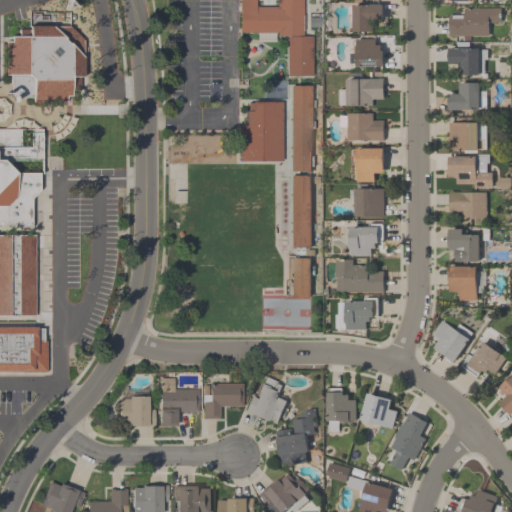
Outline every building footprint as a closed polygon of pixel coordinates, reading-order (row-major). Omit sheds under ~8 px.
[(301,0),(301,15),(307,15),(307,30),(301,30),(301,35),(274,35),(274,42),(256,42),(257,32),(238,32),(238,0),(301,0)] [(352,4),(383,4),(383,21),(373,21),(373,31),(352,31),(352,22),(350,22),(350,13),(347,13),(347,6),(352,6),(352,4)] [(463,7),(500,7),(500,22),(488,22),(488,35),(448,35),(448,14),(463,14),(463,7)] [(82,29),(1,28),(1,91),(0,90),(0,375),(50,376),(48,143),(67,138),(75,128),(82,113),(82,29)] [(287,37),(311,36),(312,76),(287,76),(287,37)] [(375,38),(375,45),(380,45),(380,50),(383,50),(383,65),(355,65),(355,62),(349,62),(349,53),(355,53),(355,48),(353,48),(353,41),(355,41),(355,38),(375,38)] [(459,74),(459,63),(448,63),(448,47),(478,47),(478,49),(486,49),(486,59),(484,59),(484,72),(478,72),(478,74),(459,74)] [(346,105),(346,78),(382,78),(382,98),(372,98),(372,104),(346,105)] [(448,109),(448,93),(459,93),(459,82),(478,82),(478,109),(463,109),(448,109)] [(309,85),(309,172),(289,171),(289,85),(309,85)] [(280,101),(281,161),(236,161),(236,126),(244,126),(244,101),(280,101)] [(372,112),(372,119),(382,119),(382,139),(346,139),(346,126),(339,126),(339,114),(346,114),(346,112),(372,112)] [(451,149),(451,136),(448,136),(448,122),(477,122),(477,123),(485,123),(485,148),(477,148),(477,149),(451,149)] [(383,172),(374,172),(374,181),(356,181),(356,147),(383,147),(383,172)] [(448,156),(477,156),(477,153),(488,154),(488,162),(486,162),(486,171),(492,171),(492,186),(473,186),(473,183),(455,183),(456,176),(448,176),(448,156)] [(310,175),(310,247),(277,247),(277,177),(290,177),(290,175),(310,175)] [(383,188),(383,216),(354,216),(354,188),(383,188)] [(486,218),(460,218),(460,208),(449,208),(449,191),(486,191),(486,218)] [(371,254),(350,254),(350,248),(348,248),(348,237),(350,237),(350,226),(369,226),(369,223),(382,223),(382,240),(378,240),(378,242),(375,242),(375,248),(371,248),(371,254)] [(448,249),(448,228),(463,228),(463,234),(479,234),(479,261),(455,261),(455,249),(448,249)] [(310,296),(293,296),(293,257),(310,257),(310,296)] [(383,270),(383,291),(336,291),(336,276),(335,276),(335,258),(352,258),(352,264),(370,264),(370,270),(383,270)] [(449,291),(449,266),(476,265),(476,299),(459,299),(458,290),(449,291)] [(366,329),(345,329),(345,327),(335,327),(335,314),(337,314),(337,302),(345,301),(345,300),(364,300),(364,297),(377,297),(377,315),(373,315),(373,316),(369,316),(369,320),(365,320),(366,329)] [(432,334),(442,319),(469,337),(453,360),(433,347),(439,339),(432,334)] [(476,376),(461,365),(469,354),(472,356),(483,340),(506,357),(494,373),(488,369),(486,371),(482,368),(476,376)] [(506,395),(498,387),(511,373),(511,411),(511,413),(499,402),(506,395)] [(243,411),(250,396),(255,398),(257,393),(256,392),(259,384),(261,384),(264,377),(281,385),(277,394),(278,394),(277,396),(287,401),(276,423),(267,419),(266,421),(243,411)] [(172,388),(197,388),(197,411),(175,411),(175,426),(158,426),(158,378),(172,378),(172,388)] [(241,384),(241,396),(242,396),(242,400),(241,400),(241,406),(218,406),(218,419),(202,419),(202,402),(208,402),(208,384),(241,384)] [(356,419),(338,419),(338,431),(328,431),(328,419),(327,419),(327,392),(328,392),(328,387),(341,387),(341,392),(342,392),(342,394),(348,394),(348,399),(356,399),(356,419)] [(391,399),(388,408),(396,410),(391,428),(359,419),(367,392),(391,399)] [(146,426),(127,426),(127,422),(117,422),(117,399),(127,399),(127,396),(146,396),(146,410),(153,410),(153,418),(146,418),(146,426)] [(305,434),(307,451),(305,451),(306,461),(281,465),(280,454),(278,454),(275,428),(290,426),(291,429),(293,429),(291,419),(307,408),(314,408),(316,425),(312,426),(313,433),(305,434)] [(388,462),(395,449),(389,447),(394,437),(393,436),(400,423),(401,424),(407,412),(426,421),(419,435),(425,438),(414,460),(408,456),(401,469),(388,462)] [(345,481),(325,477),(329,462),(349,467),(345,481)] [(259,495),(264,491),(263,490),(278,478),(279,479),(287,472),(293,480),(297,477),(304,483),(309,488),(303,492),(309,499),(293,511),(289,506),(281,511),(267,511),(264,507),(267,505),(259,495)] [(385,511),(382,511),(377,510),(376,511),(357,511),(364,491),(346,486),(349,476),(392,488),(385,511)] [(83,493),(77,507),(71,505),(68,511),(50,511),(48,511),(49,509),(39,504),(48,482),(58,486),(59,483),(83,493)] [(210,487),(210,511),(180,511),(180,500),(174,500),(174,485),(199,485),(199,487),(210,487)] [(130,511),(130,488),(141,488),(141,486),(166,486),(166,502),(161,502),(161,511),(130,511)] [(475,495),(478,488),(497,495),(495,502),(502,504),(499,511),(455,511),(462,496),(466,498),(466,497),(469,498),(471,493),(475,495)] [(86,511),(86,501),(108,501),(108,489),(125,489),(125,511),(86,511)] [(217,511),(217,499),(227,499),(227,498),(253,498),(253,511),(217,511)]
